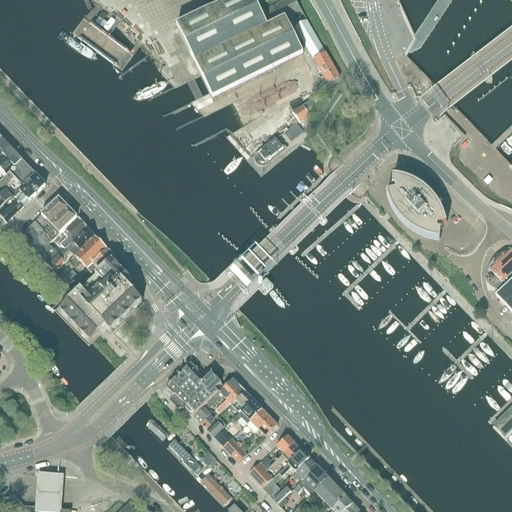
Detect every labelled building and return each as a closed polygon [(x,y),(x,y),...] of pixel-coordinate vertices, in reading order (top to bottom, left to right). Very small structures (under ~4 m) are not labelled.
[(286,20),(302,12),(294,0),(289,0),(260,14),(253,0),(233,0),(178,27),(202,76),(211,94),(214,100),(304,57),(295,38),(286,20)] [(307,21),(302,12),(286,20),(295,38),(299,36),(314,61),(326,54),(307,21)] [(121,72),(134,56),(84,18),(72,34),(121,72)] [(326,54),(314,61),(328,86),(340,79),(326,54)] [(470,60),(471,59),(488,80),(487,81),(488,82),(491,82),(492,82),(492,78),(492,77),(491,78),(475,56),(476,56),(475,55),(472,55),(471,55),(470,58),(470,60)] [(254,107),(297,95),(293,81),(251,93),(254,107)] [(317,81),(307,87),(310,92),(321,86),(317,81)] [(315,105),(313,106),(310,102),(253,141),(260,151),(319,111),(315,105)] [(236,132),(239,138),(250,132),(247,126),(236,132)] [(0,158),(10,149),(1,140),(0,141),(0,158)] [(264,165),(284,150),(276,141),(257,156),(264,165)] [(0,175),(4,179),(22,162),(10,149),(0,158),(0,175)] [(24,189),(36,177),(22,162),(4,179),(0,183),(0,192),(2,195),(8,189),(13,185),(12,183),(15,180),(24,189)] [(39,193),(46,187),(36,177),(24,189),(15,197),(0,211),(0,217),(7,225),(39,193)] [(489,178),(484,182),(488,186),(492,181),(489,178)] [(397,193),(387,195),(391,207),(397,218),(405,228),(416,235),(427,240),(440,243),(441,233),(437,233),(437,229),(447,226),(445,221),(444,216),(441,212),(439,207),(436,203),(433,199),(429,195),(424,191),(419,187),(413,184),(406,181),(400,180),(393,179),(392,189),(396,190),(397,193)] [(0,211),(15,197),(8,189),(2,195),(0,197),(0,211)] [(59,200),(34,225),(43,234),(68,210),(59,200)] [(43,234),(29,247),(38,257),(38,256),(48,247),(77,219),(68,210),(43,234)] [(69,246),(87,229),(79,220),(67,231),(72,237),(62,246),(65,250),(66,251),(70,247),(69,246)] [(34,225),(20,238),(29,247),(43,234),(34,225)] [(77,255),(95,238),(88,230),(70,247),(66,251),(65,250),(58,257),(48,267),(53,272),(63,262),(62,261),(73,251),(77,255)] [(87,270),(108,251),(95,238),(77,255),(75,258),(87,270)] [(48,267),(58,257),(48,247),(38,256),(48,267)] [(100,272),(115,258),(108,251),(87,270),(91,274),(97,269),(100,272)] [(502,285),(511,274),(511,251),(490,273),(502,285)] [(110,334),(124,320),(142,303),(127,288),(130,285),(133,283),(112,262),(115,259),(115,258),(100,272),(86,286),(76,296),(72,299),(59,312),(90,344),(99,335),(101,333),(106,329),(110,334)] [(69,288),(78,279),(72,273),(63,282),(68,287),(69,288)] [(78,279),(69,288),(76,296),(86,286),(79,278),(78,279)] [(267,281),(262,286),(266,291),(271,286),(267,281)] [(511,281),(496,297),(511,313),(511,281)] [(192,365),(189,365),(185,369),(185,370),(185,371),(183,374),(180,373),(175,378),(175,379),(175,381),(173,383),(171,383),(167,387),(167,389),(166,389),(173,396),(176,396),(185,406),(185,409),(190,414),(192,414),(194,416),(193,417),(193,418),(224,388),(216,380),(216,378),(216,377),(212,373),(209,373),(209,372),(202,379),(198,375),(198,373),(199,372),(192,365)] [(233,381),(206,407),(209,410),(223,398),(226,402),(240,388),(233,381)] [(232,407),(246,394),(240,388),(226,402),(216,412),(218,415),(229,404),(232,407)] [(239,415),(253,401),(246,394),(232,407),(239,414),(239,415)] [(262,411),(253,401),(239,415),(239,414),(232,421),(227,426),(230,429),(235,424),(242,419),(248,425),(250,423),(262,411)] [(206,407),(194,418),(201,425),(201,426),(210,418),(213,414),(209,410),(206,407)] [(511,409),(493,428),(504,440),(507,438),(511,433),(511,409)] [(259,432),(271,420),(262,411),(250,423),(259,432)] [(207,432),(216,423),(210,418),(201,426),(207,432)] [(266,439),(278,427),(271,420),(259,432),(266,439)] [(214,439),(226,427),(220,421),(208,433),(214,439)] [(227,426),(226,427),(214,439),(223,449),(232,441),(225,433),(230,429),(227,426)] [(256,482),(265,473),(269,470),(295,445),(288,438),(274,452),(277,455),(270,461),(267,458),(249,476),(256,482)] [(240,449),(237,445),(232,441),(223,449),(239,465),(247,457),(240,450),(240,449)] [(289,465),(302,452),(295,445),(269,470),(273,474),(286,461),(289,465)] [(302,452),(289,465),(278,475),(281,478),(292,470),(296,474),(310,461),(302,452)] [(296,489),(317,468),(310,461),(296,474),(293,477),(295,478),(297,476),(300,478),(292,486),(296,489)] [(311,497),(329,480),(317,468),(296,489),(294,491),(298,495),(304,489),(311,497)] [(62,473),(37,471),(35,494),(34,510),(57,511),(59,511),(60,496),(62,473)] [(263,490),(272,481),(265,473),(256,482),(263,490)] [(285,485),(284,485),(276,477),(272,481),(263,490),(271,499),(285,485)] [(324,503),(338,490),(329,480),(311,497),(308,501),(309,502),(310,500),(313,503),(318,497),(324,503)] [(278,505),(285,498),(291,493),(287,489),(274,501),(278,505)] [(333,511),(346,498),(338,490),(324,503),(314,511),(322,511),(328,506),(333,511)] [(281,509),(289,502),(285,498),(278,505),(281,509)] [(346,511),(353,506),(346,498),(333,511),(332,511),(346,511)] [(69,511),(23,509),(14,499),(2,510),(4,511),(69,511)]
